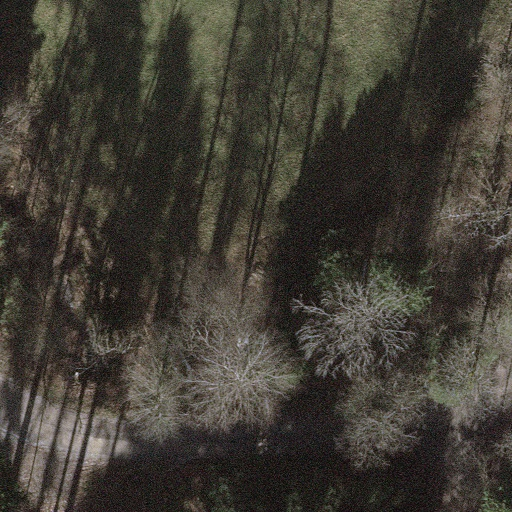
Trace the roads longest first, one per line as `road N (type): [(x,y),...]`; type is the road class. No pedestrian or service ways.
road 1 (track): [(0,409),(124,454),(340,441)]
road 2 (track): [(340,441),(511,375)]
